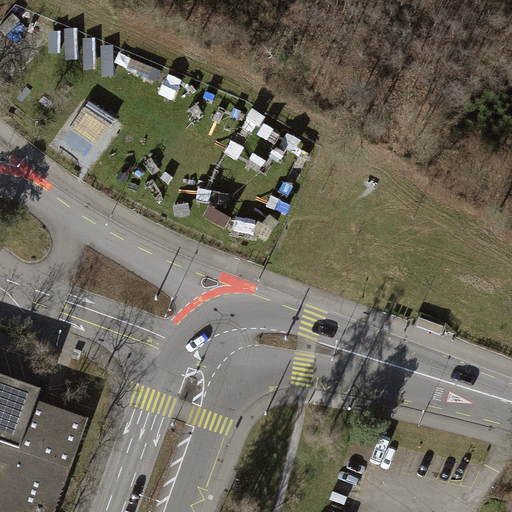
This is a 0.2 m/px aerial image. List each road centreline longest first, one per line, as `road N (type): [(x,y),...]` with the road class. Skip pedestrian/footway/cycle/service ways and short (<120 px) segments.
road 1 (tertiary): [(439,380),(371,344),(231,298)]
road 2 (tertiary): [(255,364),(439,380)]
road 3 (tertiary): [(181,342),(113,511)]
road 4 (residential): [(231,298),(158,270),(71,221)]
road 5 (tertiary): [(180,511),(213,422),(255,364)]
road 6 (residential): [(24,293),(181,342)]
